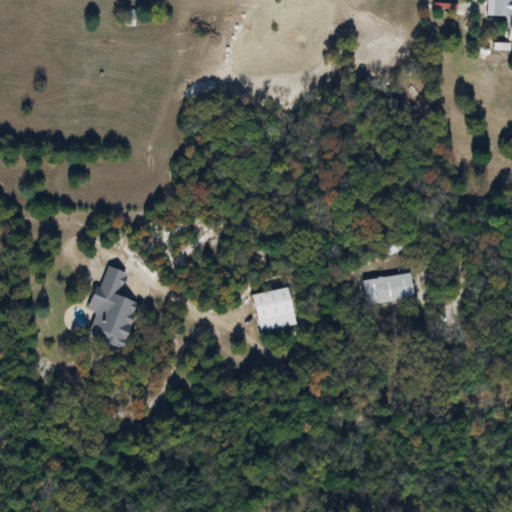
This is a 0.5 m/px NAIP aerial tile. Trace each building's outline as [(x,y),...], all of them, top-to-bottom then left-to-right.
[(511,11),(510,11),(510,0),(485,0),(485,15),(508,16),(508,33),(511,33),(511,11)] [(133,9),(120,9),(120,25),(133,25),(133,9)] [(85,337),(121,347),(134,303),(116,297),(123,272),(101,266),(88,311),(93,312),(85,337)] [(413,300),(410,275),(363,280),(366,305),(413,300)] [(250,295),(257,332),(294,325),(287,288),(250,295)]
